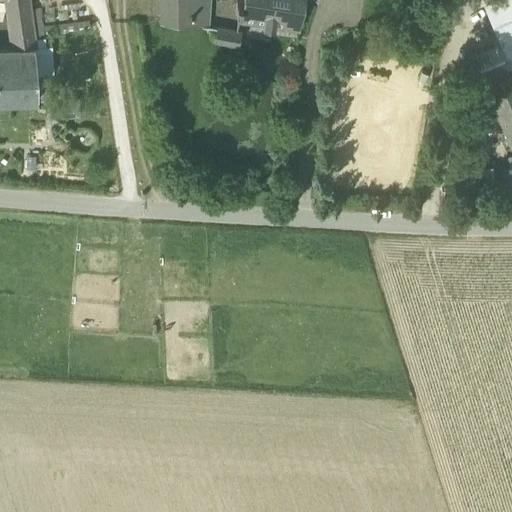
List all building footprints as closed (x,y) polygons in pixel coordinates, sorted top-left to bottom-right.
[(26,0),(6,0),(12,46),(14,46),(34,46),(32,36),(28,9),(26,0)] [(165,22),(206,26),(206,24),(209,0),(161,0),(161,21),(165,22)] [(300,0),(270,0),(270,4),(246,0),(244,0),(243,17),(297,25),(300,0)] [(508,58),(511,66),(511,0),(493,0),(485,3),(502,42),(508,58)] [(39,7),(28,9),(32,36),(43,34),(39,7)] [(215,39),(238,43),(241,29),(218,26),(215,39)] [(482,69),(508,58),(502,42),(475,54),(482,69)] [(52,45),(34,46),(36,73),(54,72),(52,45)] [(0,76),(15,75),(14,46),(12,46),(0,46),(0,76)] [(0,100),(38,100),(36,73),(34,46),(14,46),(15,75),(0,76),(0,100)] [(487,94),(511,82),(511,68),(482,82),(487,94)] [(511,146),(511,82),(487,94),(511,146)] [(79,96),(59,97),(61,116),(80,115),(79,96)]
